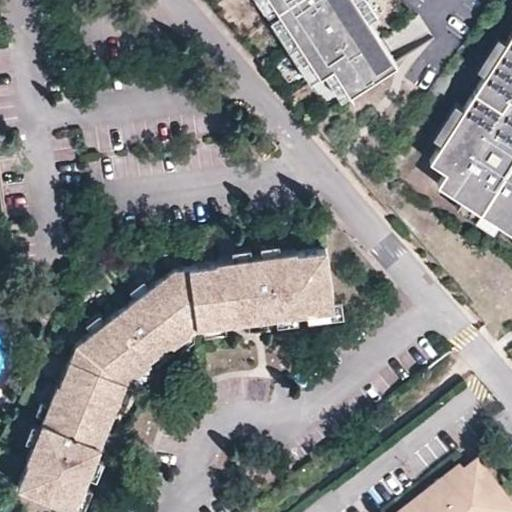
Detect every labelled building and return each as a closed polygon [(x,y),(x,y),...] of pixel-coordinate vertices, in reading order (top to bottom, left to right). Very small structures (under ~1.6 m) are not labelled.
[(257,0),(327,107),(396,62),(369,21),(355,0),(257,0)] [(377,15),(367,0),(355,0),(369,21),(377,15)] [(382,33),(391,52),(429,35),(420,16),(382,33)] [(511,22),(452,117),(511,154),(511,22)] [(511,154),(452,117),(435,157),(452,168),(442,184),(511,226),(511,154)] [(252,153),(265,166),(278,154),(266,140),(252,153)] [(15,484),(71,505),(98,438),(90,435),(94,427),(101,430),(128,368),(145,353),(165,338),(183,324),(244,316),(262,314),(330,305),(322,244),(293,248),(293,246),(213,256),(213,259),(171,264),(73,339),(56,382),(53,382),(23,455),(26,456),(15,484)] [(262,314),(244,316),(245,324),(262,322),(262,314)] [(183,324),(165,338),(168,343),(185,331),(183,324)] [(145,353),(128,368),(133,371),(149,358),(145,353)] [(90,435),(98,438),(101,430),(94,427),(90,435)] [(510,511),(511,511),(511,509),(474,461),(463,469),(459,464),(443,477),(447,482),(439,488),(435,483),(414,499),(418,505),(410,511),(406,506),(397,511),(510,511)]
